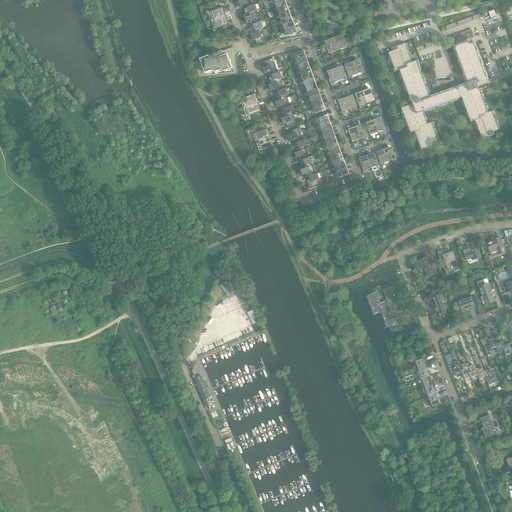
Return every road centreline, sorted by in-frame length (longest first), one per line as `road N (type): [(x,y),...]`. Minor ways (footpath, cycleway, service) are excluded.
road 1 (unclassified): [(223,511),(62,161),(0,61)]
road 2 (residential): [(300,195),(306,202),(361,181),(310,40)]
road 3 (residential): [(433,339),(402,254),(511,224)]
road 4 (residential): [(300,195),(248,56)]
road 5 (track): [(134,312),(78,340),(0,354)]
road 6 (residential): [(477,456),(433,339)]
road 7 (tertiary): [(318,0),(335,17),(366,24),(428,10)]
